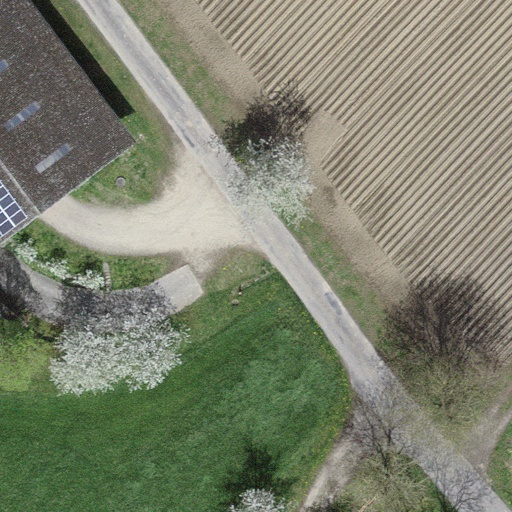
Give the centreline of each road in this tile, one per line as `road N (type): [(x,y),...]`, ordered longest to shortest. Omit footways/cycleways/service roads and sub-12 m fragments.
road 1 (unclassified): [(90,0),(480,511)]
road 2 (track): [(80,221),(169,229),(240,202)]
road 3 (track): [(301,511),(378,384)]
